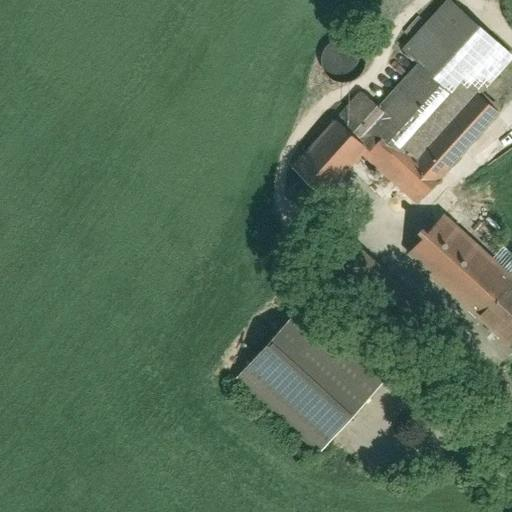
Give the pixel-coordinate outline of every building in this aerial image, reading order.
[(511,62),(511,47),(457,0),(456,0),(412,51),(426,63),(475,105),(488,90),(511,62)] [(475,105),(426,63),(389,105),(384,101),(371,117),(395,137),(424,163),(475,105)] [(475,105),(424,163),(445,182),(510,108),(488,90),(475,105)] [(340,117),(303,166),(334,189),(371,140),(340,117)] [(424,163),(395,137),(375,159),(426,203),(445,182),(424,163)] [(511,268),(451,212),(415,251),(511,341),(511,268)] [(391,379),(308,308),(244,381),(328,452),(391,379)]
